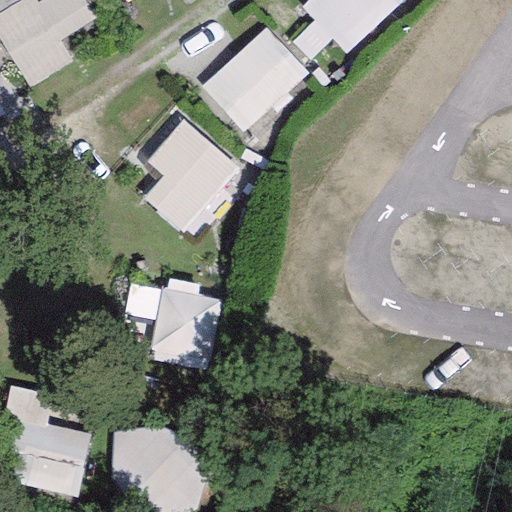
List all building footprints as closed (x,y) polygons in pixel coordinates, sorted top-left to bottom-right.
[(90,59),(77,29),(105,17),(97,0),(26,0),(3,10),(34,82),(90,59)] [(316,0),(311,5),(358,52),(410,0),(316,0)] [(257,130),(320,71),(276,24),(213,84),(257,130)] [(177,174),(157,197),(197,233),(254,168),(195,115),(157,157),(177,174)] [(158,353),(219,366),(234,293),(173,281),(158,353)] [(43,390),(25,483),(85,494),(102,402),(43,390)] [(168,511),(202,510),(196,423),(121,429),(126,511),(168,511)]
